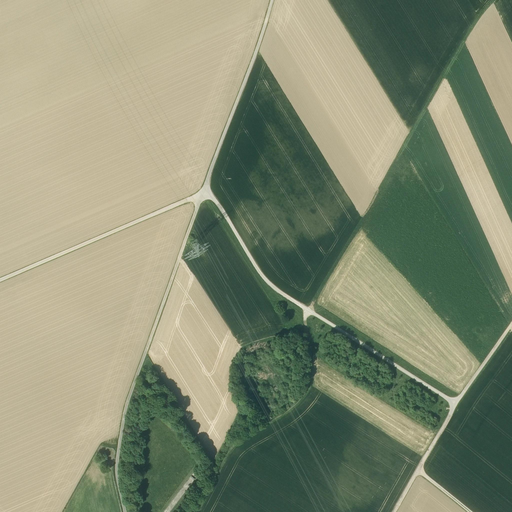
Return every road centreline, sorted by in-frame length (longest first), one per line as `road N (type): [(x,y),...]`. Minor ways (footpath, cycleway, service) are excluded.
road 1 (track): [(308,310),(494,0)]
road 2 (track): [(203,193),(124,413),(115,474),(125,511)]
road 3 (track): [(197,511),(232,446),(293,408),(311,384),(308,310)]
road 4 (track): [(203,193),(0,280)]
road 5 (track): [(511,325),(393,511)]
road 6 (track): [(274,0),(203,193)]
road 7 (track): [(455,404),(308,310)]
road 8 (track): [(308,310),(271,287),(212,195),(203,193)]
